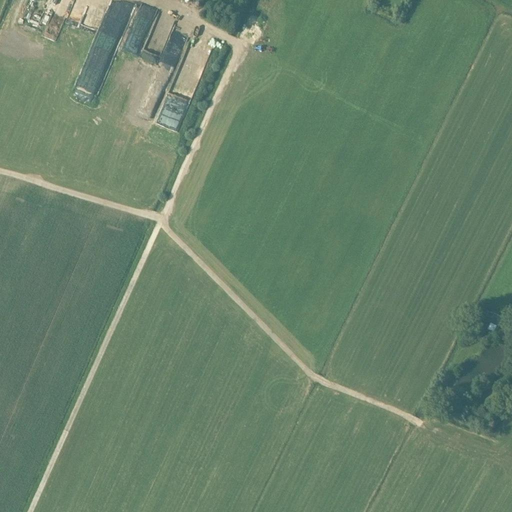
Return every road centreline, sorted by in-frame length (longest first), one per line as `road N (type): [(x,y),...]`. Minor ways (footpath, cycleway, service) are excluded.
road 1 (track): [(30,511),(243,42),(178,0)]
road 2 (track): [(417,425),(313,378),(159,218),(0,173)]
